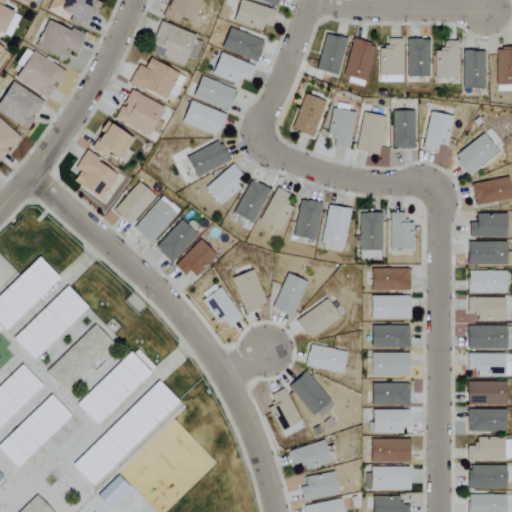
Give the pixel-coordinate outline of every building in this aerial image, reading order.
[(0,0),(0,33),(10,37),(19,16),(1,9),(4,1),(0,0)] [(198,0),(167,0),(160,17),(176,23),(179,18),(189,22),(198,0)] [(238,0),(231,21),(260,32),(263,24),(268,26),(273,12),(240,0),(238,0)] [(73,53),(82,37),(47,19),(33,47),(63,62),(68,51),(73,53)] [(193,36),(158,22),(149,44),(163,49),(160,57),(181,66),(193,36)] [(219,48),(254,62),(263,42),(228,27),(219,48)] [(344,38),(322,34),(316,71),(338,75),(344,38)] [(377,48),(378,82),(402,82),(401,39),(386,39),(386,47),(377,48)] [(428,39),(406,40),(406,77),(428,77),(428,39)] [(362,85),(374,46),(352,40),(340,79),(362,85)] [(433,78),(457,78),(457,42),(442,42),(442,50),(434,50),(433,78)] [(511,47),(494,48),(495,92),(511,92),(511,86),(511,85),(511,47)] [(461,88),(483,89),(483,52),(462,51),(461,88)] [(62,68),(28,52),(14,82),(48,98),(62,68)] [(247,81),(253,67),(219,52),(210,74),(235,85),(238,78),(247,81)] [(127,83),(163,100),(177,73),(147,59),(142,68),(136,65),(127,83)] [(234,90),(199,76),(191,97),(226,111),(234,90)] [(0,97),(0,115),(26,129),(32,118),(42,101),(8,82),(0,97)] [(161,105),(126,91),(114,122),(148,136),(161,105)] [(303,94),(290,130),(311,137),(324,102),(303,94)] [(180,122),(215,137),(224,115),(189,101),(180,122)] [(353,111),(330,108),(326,136),(334,137),(332,147),(347,149),(353,111)] [(413,111),(391,111),(390,149),(412,149),(413,111)] [(451,117),(429,112),(421,148),(435,152),(437,145),(445,147),(451,117)] [(353,150),(376,155),(384,118),(362,113),(353,150)] [(0,159),(19,140),(0,121),(0,159)] [(116,161),(130,137),(104,123),(90,147),(116,161)] [(452,156),(465,175),(496,154),(483,135),(452,156)] [(184,158),(194,178),(227,161),(217,141),(184,158)] [(73,169),(78,172),(71,184),(100,200),(110,183),(112,184),(118,173),(82,154),(73,169)] [(203,189),(218,206),(246,181),(231,164),(203,189)] [(469,185),(474,207),(511,198),(506,176),(469,185)] [(251,224),(269,190),(250,180),(232,213),(251,224)] [(111,210),(127,225),(153,197),(136,182),(111,210)] [(279,232),(295,200),(274,189),(258,222),(279,232)] [(131,229),(149,244),(175,213),(158,198),(131,229)] [(318,203),(297,201),(293,238),(314,240),(318,203)] [(342,249),(350,210),(327,206),(319,244),(342,249)] [(381,213),(358,213),(358,251),(381,251),(381,213)] [(388,250),(411,250),(412,223),(403,223),(403,213),(389,213),(388,250)] [(467,222),(467,237),(503,238),(504,214),(473,214),(473,222),(467,222)] [(153,246),(168,262),(195,236),(180,220),(153,246)] [(215,256),(198,240),(173,267),(183,276),(188,271),(194,278),(215,256)] [(503,266),(504,243),(465,242),(465,265),(503,266)] [(0,327),(0,293),(37,257),(57,278),(3,331),(0,327)] [(407,291),(407,270),(369,269),(369,290),(407,291)] [(229,279),(244,313),(265,304),(251,270),(229,279)] [(466,294),(504,294),(504,272),(466,272),(466,294)] [(305,283),(285,274),(270,308),(291,317),(305,283)] [(228,327),(239,318),(215,284),(197,296),(217,324),(223,320),(228,327)] [(10,338),(64,286),(85,307),(31,360),(10,338)] [(408,296),(369,296),(369,320),(408,320),(408,296)] [(502,299),(466,298),(465,314),(475,314),(475,321),(501,322),(502,299)] [(294,320),(306,340),(338,319),(326,300),(294,320)] [(43,370),(91,323),(109,340),(62,391),(43,370)] [(369,348),(407,348),(407,326),(370,326),(369,348)] [(504,349),(504,326),(465,326),(465,350),(504,349)] [(341,374),(344,352),(307,345),(303,367),(341,374)] [(74,402),(127,350),(148,370),(95,424),(74,402)] [(369,376),(407,377),(407,354),(369,353),(369,376)] [(501,354),(466,354),(465,369),(475,369),(475,377),(501,377),(501,354)] [(509,356),(503,356),(501,376),(507,376),(509,356)] [(21,364),(0,384),(0,424),(41,385),(21,364)] [(287,386),(316,420),(332,406),(303,372),(287,386)] [(155,379),(176,399),(90,484),(70,463),(155,379)] [(503,382),(465,382),(465,405),(503,405),(503,382)] [(407,384),(369,384),(369,405),(407,406),(407,384)] [(284,429),(280,431),(282,437),(300,429),(284,389),(270,394),(284,429)] [(50,394),(0,442),(0,450),(16,468),(71,415),(50,394)] [(503,409),(465,410),(466,433),(503,432),(503,409)] [(401,426),(408,426),(407,410),(369,411),(369,434),(401,433),(401,426)] [(466,462),(501,461),(501,437),(473,438),(474,446),(465,446),(466,462)] [(407,463),(408,440),(369,439),(368,462),(407,463)] [(329,463),(322,441),(288,452),(292,466),(299,464),(301,472),(329,463)] [(504,466),(466,466),(466,489),(503,489),(504,466)] [(408,491),(408,468),(369,467),(369,491),(408,491)] [(336,496),(333,472),(302,477),(304,486),(298,487),(300,501),(336,496)] [(127,488),(115,476),(95,497),(108,509),(127,488)] [(14,511),(34,494),(52,511),(14,511)] [(502,511),(503,495),(466,495),(465,511),(502,511)] [(407,511),(408,505),(398,505),(398,497),(371,497),(370,511),(407,511)] [(303,511),(341,511),(340,500),(303,505),(303,511)]
